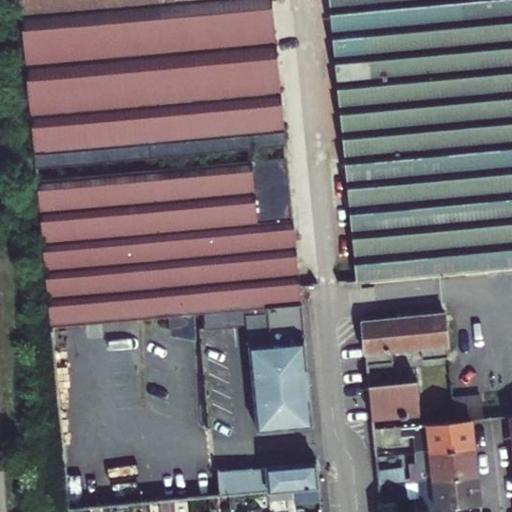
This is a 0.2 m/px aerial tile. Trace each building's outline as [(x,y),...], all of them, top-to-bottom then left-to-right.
[(312,431),(268,0),(10,0),(16,99),(40,333),(203,318),(244,314),(246,333),(256,437),(312,431)] [(511,0),(330,0),(358,288),(511,273),(511,0)] [(244,314),(203,318),(205,336),(246,333),(244,314)] [(445,319),(362,327),(366,371),(392,368),(391,356),(421,353),(422,366),(449,363),(445,319)] [(371,424),(399,421),(399,426),(408,425),(408,421),(419,420),(416,387),(381,390),(379,377),(367,378),(371,424)] [(426,440),(428,459),(473,454),(470,425),(412,431),(414,441),(426,440)] [(429,469),(431,488),(476,483),(473,454),(428,459),(416,460),(417,470),(429,469)] [(221,504),(292,498),(318,495),(315,468),(219,479),(221,504)] [(476,483),(431,488),(419,489),(420,498),(432,496),(433,511),(470,511),(479,511),(476,483)] [(292,498),(293,511),(319,509),(318,495),(292,498)]
